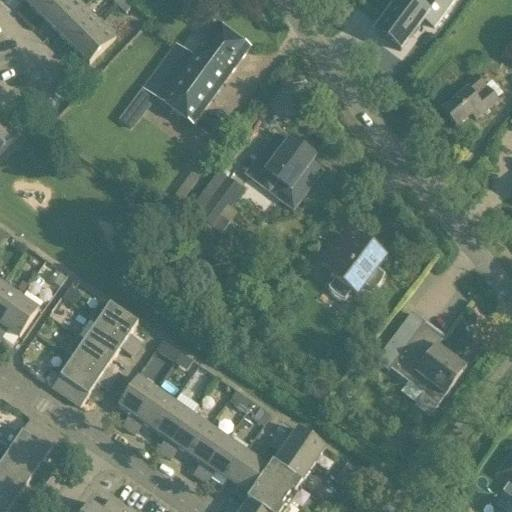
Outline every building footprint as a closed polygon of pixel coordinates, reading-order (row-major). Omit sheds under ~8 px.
[(32,0),(27,6),(42,21),(62,0),(32,0)] [(84,9),(75,0),(62,0),(42,21),(57,36),(84,9)] [(399,0),(389,15),(374,34),(400,53),(423,23),(433,30),(456,0),(422,0),(417,7),(408,0),(399,0)] [(123,1),(117,7),(126,16),(132,10),(123,1)] [(84,9),(57,36),(73,51),(100,24),(84,9)] [(100,24),(73,51),(89,67),(116,40),(100,24)] [(175,46),(141,92),(159,105),(192,129),(249,52),(216,27),(192,59),(175,46)] [(511,62),(511,38),(501,53),(511,62)] [(511,101),(484,68),(437,109),(464,142),(511,101)] [(0,131),(0,156),(13,144),(0,131)] [(275,139),(247,177),(293,212),(322,174),(311,166),(315,161),(290,142),(286,147),(275,139)] [(188,177),(195,183),(200,176),(193,171),(188,177)] [(236,215),(231,212),(244,193),(242,191),(228,181),(200,220),(221,236),(236,215)] [(172,198),(166,207),(174,212),(180,204),(172,198)] [(342,236),(320,264),(333,274),(329,278),(335,282),(328,290),(332,295),(339,300),(344,302),(350,294),(356,298),(364,287),(372,293),(378,289),(381,284),(384,277),(376,271),(384,260),(357,241),(354,245),(342,236)] [(266,267),(258,276),(266,282),(274,273),(266,267)] [(59,290),(65,281),(55,274),(48,283),(59,290)] [(0,328),(20,300),(2,288),(0,290),(0,328)] [(64,300),(75,308),(81,298),(71,291),(64,300)] [(0,343),(7,333),(19,341),(38,313),(20,300),(0,328),(0,343)] [(137,326),(109,307),(96,325),(136,352),(141,346),(129,338),(137,326)] [(388,375),(391,372),(423,396),(414,408),(429,419),(460,378),(451,370),(456,363),(436,349),(442,342),(439,340),(422,327),(423,326),(413,318),(413,317),(411,316),(374,365),(388,375)] [(136,352),(96,325),(84,343),(113,362),(120,352),(131,360),(136,352)] [(113,362),(84,343),(72,361),(112,388),(116,382),(105,374),(113,362)] [(163,345),(155,355),(164,361),(171,351),(163,345)] [(112,388),(72,361),(52,391),(80,410),(95,388),(107,395),(112,388)] [(204,373),(199,381),(210,389),(215,381),(204,373)] [(130,417),(122,428),(129,433),(156,393),(137,381),(127,395),(118,409),(130,417)] [(330,393),(316,383),(307,395),(321,405),(330,393)] [(174,406),(156,393),(129,433),(136,437),(143,426),(154,433),(174,406)] [(174,406),(154,433),(165,441),(157,453),(164,458),(191,418),(197,409),(179,397),(174,406)] [(252,406),(240,397),(233,408),(245,417),(252,406)] [(269,419),(253,407),(243,421),(260,432),(269,419)] [(179,451),(190,458),(209,430),(191,418),(164,458),(171,462),(179,451)] [(29,424),(9,454),(48,481),(53,474),(42,466),(57,443),(29,424)] [(193,477),(200,482),(227,442),(209,430),(190,458),(201,466),(193,477)] [(311,441),(297,432),(289,443),(277,435),(273,442),(312,469),(325,451),(311,441)] [(226,483),(236,470),(246,455),(227,442),(200,482),(207,486),(215,475),(226,483)] [(300,487),(312,469),(273,442),(268,449),(279,457),(272,468),(300,487)] [(0,466),(0,473),(25,491),(32,480),(43,487),(48,481),(9,454),(0,466)] [(300,487),(272,468),(268,474),(264,471),(263,467),(246,455),(236,470),(288,505),(300,487)] [(511,458),(499,477),(508,483),(502,492),(511,499),(511,458)] [(347,466),(342,474),(353,481),(358,474),(347,466)] [(259,511),(283,511),(288,505),(236,470),(226,483),(244,495),(248,494),(252,497),(247,504),(259,511)] [(0,473),(0,499),(18,511),(27,511),(29,509),(17,501),(25,491),(0,473)] [(18,511),(0,499),(0,511),(18,511)] [(84,511),(112,511),(116,507),(109,502),(101,511),(99,511),(89,505),(84,511)]
